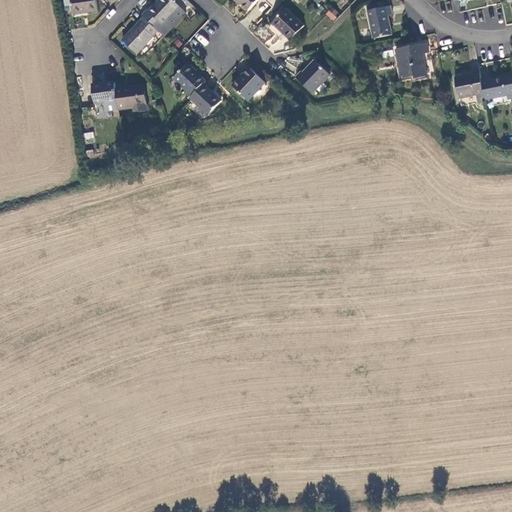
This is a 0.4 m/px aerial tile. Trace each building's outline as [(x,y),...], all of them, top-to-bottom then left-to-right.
[(71,0),(74,15),(98,11),(96,0),(71,0)] [(148,10),(143,16),(144,18),(158,31),(164,36),(186,13),(172,0),(161,0),(156,5),(155,5),(149,11),(148,10)] [(234,0),(238,3),(239,2),(249,11),(259,0),(234,0)] [(374,39),(393,35),(389,16),(393,15),(391,6),(368,11),(374,39)] [(332,21),(339,14),(332,7),(325,14),(332,21)] [(287,9),(273,24),(291,41),(305,26),(287,9)] [(158,31),(144,18),(123,41),(137,54),(153,37),(153,36),(158,31)] [(429,53),(427,43),(396,50),(402,79),(415,76),(415,79),(427,76),(423,54),(429,53)] [(302,72),(297,78),(313,94),(331,75),(316,61),(304,73),(302,72)] [(176,69),(180,73),(185,67),(182,63),(176,69)] [(204,84),(206,81),(188,64),(185,67),(180,73),(174,79),(192,96),(204,84)] [(240,78),(233,86),(248,101),(266,83),(251,69),(241,79),(240,78)] [(504,77),(490,79),(489,78),(481,79),(486,100),(507,96),(508,99),(511,98),(511,72),(503,75),(504,77)] [(486,100),(481,79),(480,73),(455,78),(459,99),(476,95),(478,104),(486,102),(486,100)] [(116,89),(115,83),(107,84),(107,83),(92,85),(95,104),(105,103),(106,112),(119,110),(116,89)] [(222,101),(204,84),(192,96),(190,98),(208,116),(222,101)] [(145,85),(116,89),(119,110),(133,108),(139,107),(140,112),(148,111),(145,85)] [(85,142),(95,140),(93,131),(84,133),(85,142)]
